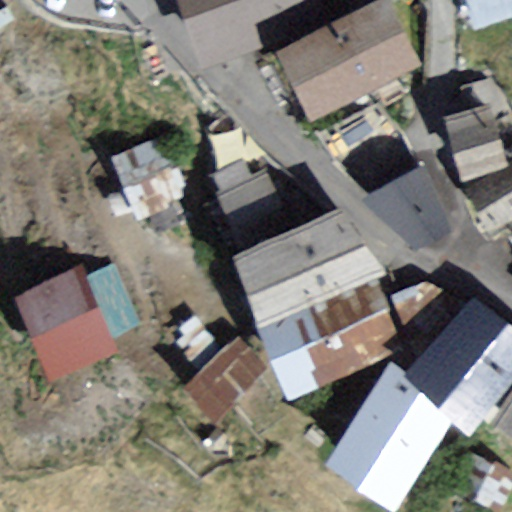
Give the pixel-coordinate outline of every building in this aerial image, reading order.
[(320,0),(191,0),(214,58),(327,16),(320,0)] [(511,0),(474,0),(481,21),(511,12),(511,0)] [(376,3),(287,44),(318,109),(407,67),(376,3)] [(511,155),(501,108),(453,120),(469,185),(507,232),(511,227),(511,155)] [(169,140),(114,162),(137,219),(175,203),(171,193),(188,187),(169,140)] [(270,171),(223,193),(236,222),(284,200),(270,171)] [(420,173),(363,194),(422,249),(451,230),(420,173)] [(336,215),(236,254),(263,322),(376,278),(386,274),(336,215)] [(74,273),(19,295),(51,375),(106,353),(74,273)] [(376,278),(263,322),(293,393),(404,347),(376,278)] [(418,361),(463,307),(427,284),(394,298),(418,361)] [(418,361),(409,372),(476,427),(511,383),(511,336),(468,301),(463,307),(418,361)] [(235,345),(193,385),(222,416),(264,375),(235,345)] [(393,369),(328,462),(393,507),(458,414),(393,369)] [(511,396),(499,416),(511,424),(511,396)] [(511,487),(511,472),(463,451),(447,486),(502,510),(511,487)]
